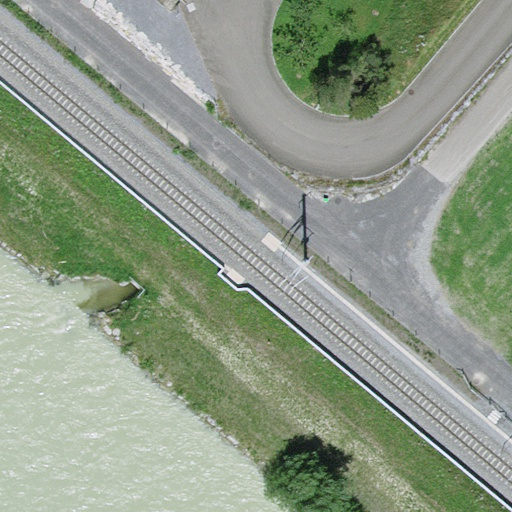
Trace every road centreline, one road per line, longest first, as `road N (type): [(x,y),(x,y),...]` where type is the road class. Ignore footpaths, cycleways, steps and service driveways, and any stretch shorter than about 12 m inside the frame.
road 1 (track): [(371,251),(323,230),(49,0)]
road 2 (unclassified): [(511,81),(371,251)]
road 3 (unclassified): [(511,410),(408,307),(371,251)]
